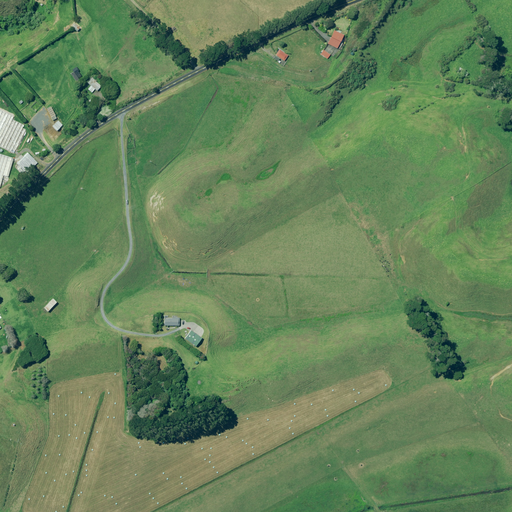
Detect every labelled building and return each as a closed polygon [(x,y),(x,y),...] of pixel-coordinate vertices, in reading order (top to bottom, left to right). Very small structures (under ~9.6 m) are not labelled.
[(76,24),(72,27),(77,32),(81,28),(76,24)] [(344,35),(335,31),(328,44),(337,48),(344,35)] [(288,56),(285,53),(285,52),(279,48),(277,52),(278,52),(276,55),(274,58),(278,62),(281,58),(284,61),(288,56)] [(330,55),(324,50),(321,54),(327,59),(330,55)] [(102,86),(93,78),(88,83),(92,86),(89,89),(92,93),(96,89),(97,91),(102,86)] [(12,120),(15,115),(0,107),(0,146),(15,154),(27,130),(22,128),(24,126),(12,120)] [(57,118),(51,107),(47,109),(54,120),(57,118)] [(63,125),(59,121),(53,127),(57,131),(63,125)] [(38,163),(28,153),(17,164),(25,172),(29,167),(31,169),(38,163)] [(3,180),(4,176),(3,176),(9,157),(0,154),(0,187),(0,188),(3,180)] [(4,176),(9,177),(14,158),(9,157),(3,176),(4,176)] [(57,302),(53,299),(44,308),(48,312),(57,302)] [(202,338),(191,331),(185,339),(196,346),(202,338)]
